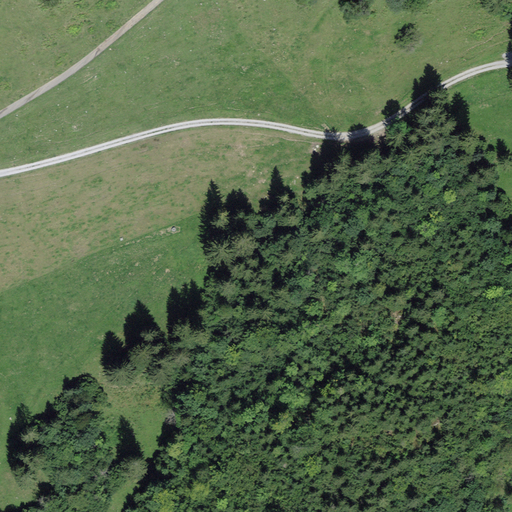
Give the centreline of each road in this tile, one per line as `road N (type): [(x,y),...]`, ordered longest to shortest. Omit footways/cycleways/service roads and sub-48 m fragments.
road 1 (track): [(0,176),(218,122),(353,136),(386,125),(463,76),(511,63)]
road 2 (track): [(158,0),(0,117)]
